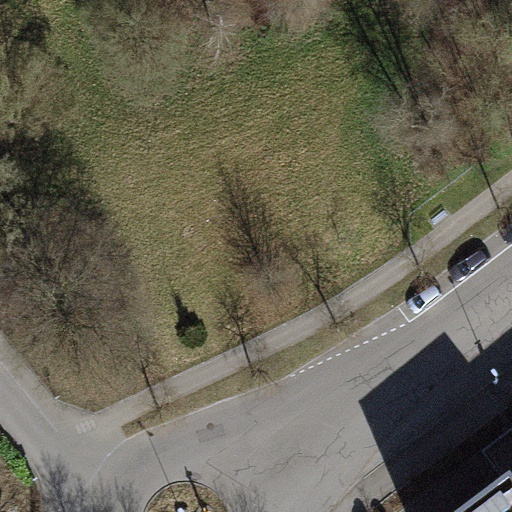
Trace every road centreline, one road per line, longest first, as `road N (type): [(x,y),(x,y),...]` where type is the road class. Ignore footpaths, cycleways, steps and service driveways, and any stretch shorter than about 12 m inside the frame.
road 1 (residential): [(511,280),(244,473)]
road 2 (unclassified): [(0,384),(62,460),(117,504)]
road 3 (residential): [(244,473),(223,457),(177,451),(133,475),(117,504)]
